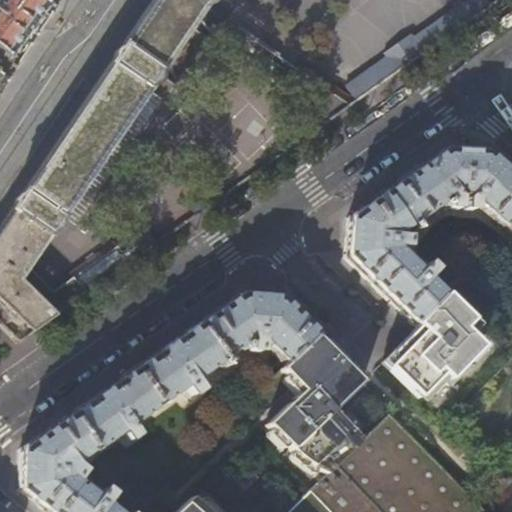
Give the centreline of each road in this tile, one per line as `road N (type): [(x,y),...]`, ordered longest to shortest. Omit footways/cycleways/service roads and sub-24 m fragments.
road 1 (residential): [(460,82),(0,409)]
road 2 (residential): [(104,0),(0,154)]
